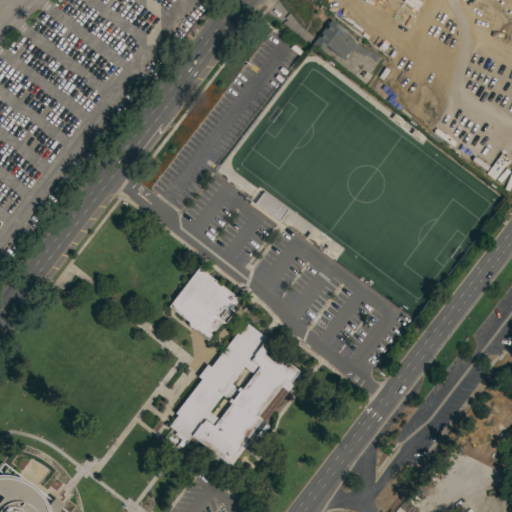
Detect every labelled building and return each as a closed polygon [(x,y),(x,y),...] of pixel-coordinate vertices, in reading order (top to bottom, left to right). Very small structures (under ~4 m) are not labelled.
[(324,46),(320,51),(311,45),(330,20),(345,31),(342,35),(355,44),(352,47),(351,46),(349,49),(350,50),(343,60),(324,46)] [(278,222),(287,210),(262,192),(253,205),(278,222)] [(232,312),(223,323),(218,324),(206,340),(187,326),(187,322),(166,306),(196,267),(238,299),(231,307),(232,312)] [(199,379),(196,377),(205,364),(209,367),(235,333),(237,335),(246,324),(264,338),(260,343),(300,373),(229,464),(227,462),(226,463),(189,435),(184,443),(172,434),(174,432),(167,426),(175,415),(173,413),(199,379)] [(0,474),(4,470),(13,476),(22,480),(29,484),(36,489),(40,494),(43,500),(46,505),(52,497),(62,505),(57,511),(58,511),(0,511),(0,498),(1,497),(0,496),(0,474)]
